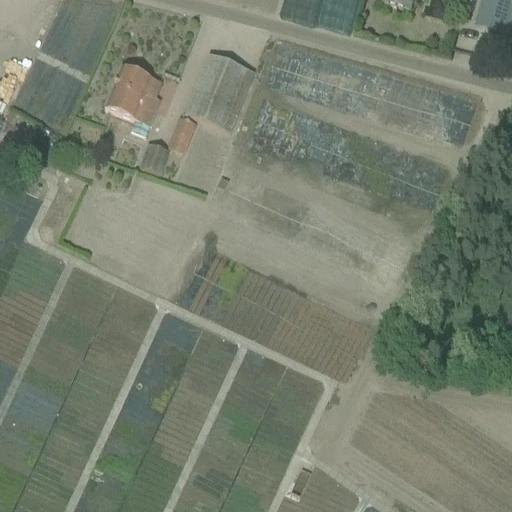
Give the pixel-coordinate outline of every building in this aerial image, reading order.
[(511,0),(386,0),(384,9),(410,15),(413,0),(418,0),(422,1),(422,0),(483,0),(476,30),(482,31),(507,39),(511,18),(511,0)] [(228,138),(244,98),(252,79),(207,61),(200,80),(184,120),(228,138)] [(120,73),(111,94),(156,112),(158,106),(153,104),(159,89),(120,73)] [(144,141),(151,125),(156,112),(111,94),(104,113),(136,125),(132,136),(144,141)] [(180,159),(184,161),(195,130),(177,124),(167,153),(171,155),(180,159)] [(218,141),(213,155),(211,155),(207,165),(216,169),(225,143),(218,141)] [(227,173),(236,147),(227,144),(217,170),(227,173)] [(145,151),(137,173),(158,181),(166,158),(145,151)] [(73,250),(92,258),(110,213),(92,205),(73,250)] [(301,474),(285,511),(369,511),(355,506),(357,501),(329,490),(330,486),(301,474)]
